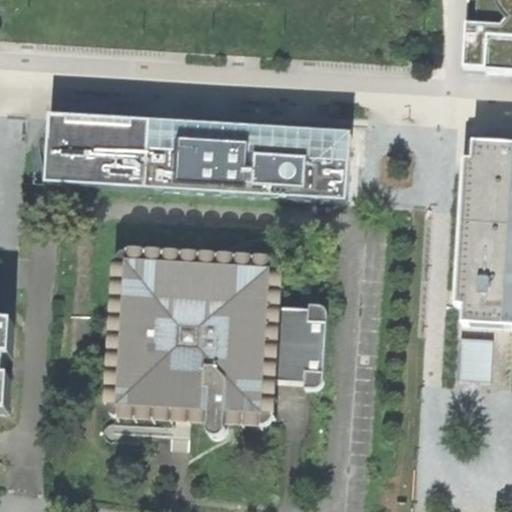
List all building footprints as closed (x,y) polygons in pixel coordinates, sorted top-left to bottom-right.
[(511,0),(481,0),(482,9),(493,28),(466,28),(464,73),(487,74),(489,41),(509,42),(511,43),(511,0)] [(467,0),(466,28),(493,28),(482,9),(481,0),(467,0)] [(489,41),(487,74),(501,75),(511,75),(511,43),(509,42),(489,41)] [(165,125),(52,118),(47,187),(347,205),(350,161),(352,137),(165,125)] [(511,141),(471,138),(470,154),(511,157),(511,141)] [(511,157),(470,154),(461,154),(454,302),(466,302),(465,312),(464,321),(511,324),(511,157)] [(118,348),(115,414),(184,418),(209,420),(208,430),(208,434),(210,438),(214,440),(218,441),(222,440),(225,437),(227,433),(228,421),(269,423),(271,383),(306,386),(306,390),(317,391),(320,390),(323,387),(326,382),(329,321),(329,316),(326,313),(323,310),(310,309),(310,314),(275,311),(277,270),(122,260),(118,348)] [(462,380),(495,383),(498,342),(466,339),(462,380)]
